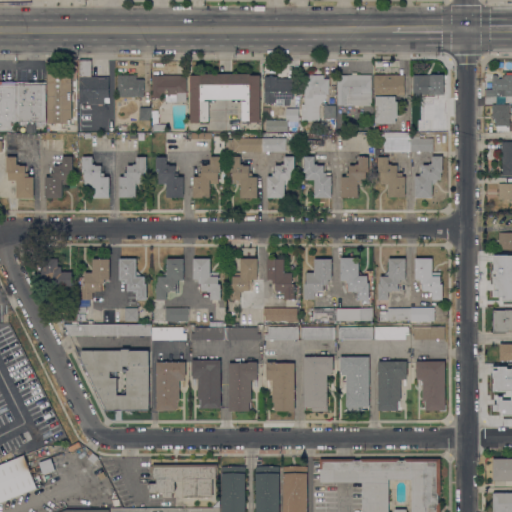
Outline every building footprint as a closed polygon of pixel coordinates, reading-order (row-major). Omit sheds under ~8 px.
[(109,76),(109,97),(104,97),(104,104),(88,104),(88,102),(85,102),(85,103),(82,103),(82,102),(79,102),(79,61),(92,61),(92,76),(109,76)] [(48,69),(72,69),(72,119),(70,119),(70,123),(61,123),(61,125),(57,125),(57,123),(48,123),(48,69)] [(345,105),(345,104),(337,104),(338,74),(352,74),(352,72),(356,72),(356,74),(371,75),(371,78),(372,78),(372,105),(345,105)] [(250,73),(250,75),(260,75),(260,121),(250,121),(250,123),(242,123),(242,101),(246,101),(246,99),(205,99),(205,101),(209,101),(209,123),(201,123),(201,122),(191,122),(191,75),(200,75),(200,73),(250,73)] [(305,74),(316,74),(316,75),(324,75),(324,78),(329,78),(329,94),(327,94),(327,97),(319,106),(312,106),(312,120),(302,120),(302,104),(305,104),(305,74)] [(404,75),(404,95),(396,94),(396,101),(398,101),(398,118),(396,118),(396,123),(376,123),(376,98),(374,98),(374,74),(404,75)] [(413,75),(431,75),(431,74),(444,74),(444,94),(421,94),(421,97),(413,97),(413,75)] [(511,74),(511,96),(505,96),(505,100),(497,100),(497,96),(486,96),(486,86),(492,86),(492,84),(491,84),(491,82),(492,82),(492,76),(493,74),(496,74),(498,76),(498,78),(501,78),(501,77),(502,76),(503,75),(504,75),(504,74),(511,74)] [(136,75),(136,79),(144,79),(144,96),(118,96),(118,75),(136,75)] [(153,75),(186,75),(186,101),(176,101),(176,94),(170,94),(170,96),(168,96),(168,94),(161,94),(161,97),(153,97),(153,75)] [(265,75),(272,75),(272,76),(277,76),(277,78),(293,78),(293,98),(289,98),(289,105),(275,105),(275,102),(265,102),(265,75)] [(16,125),(16,130),(0,130),(0,81),(16,81),(16,125)] [(42,81),(42,82),(46,82),(46,125),(36,125),(36,121),(26,121),(26,125),(16,125),(16,81),(42,81)] [(424,113),(424,100),(436,100),(436,102),(437,102),(438,113),(424,113)] [(509,104),(509,113),(511,113),(511,116),(509,116),(509,125),(509,131),(497,132),(497,126),(495,126),(495,123),(494,123),(494,118),(493,118),(493,116),(492,116),(492,113),(491,113),(491,108),(492,108),(492,104),(509,104)] [(336,105),(336,118),(324,118),(324,105),(336,105)] [(139,107),(151,107),(151,120),(139,120),(139,107)] [(286,119),(286,117),(284,117),(284,114),(286,114),(286,108),(299,108),(299,121),(288,121),(288,131),(266,131),(266,119),(286,119)] [(410,151),(410,152),(384,151),(384,146),(379,146),(379,134),(384,134),(384,131),(409,131),(409,136),(410,136),(410,138),(410,151)] [(413,138),(413,133),(420,133),(419,138),(433,138),(433,150),(423,150),(423,151),(410,151),(410,138),(413,138)] [(233,138),(262,138),(263,151),(233,151),(233,150),(228,150),(228,139),(233,139),(233,138)] [(286,138),(286,151),(273,151),(273,152),(263,152),(263,151),(262,138),(286,138)] [(511,174),(508,174),(508,176),(506,176),(506,175),(502,174),(502,171),(501,171),(501,168),(502,141),(511,141),(511,174)] [(34,198),(17,198),(17,180),(9,180),(9,172),(7,172),(7,156),(17,156),(17,164),(20,164),(20,165),(26,165),(26,173),(29,173),(29,176),(34,176),(34,198)] [(46,176),(54,176),(54,165),(60,165),(60,164),(62,164),(62,156),(72,156),(73,172),(70,172),(70,184),(62,184),(62,197),(46,197),(46,176)] [(110,198),(93,197),(93,185),(85,185),(85,172),(82,172),(82,156),(92,156),(92,164),(95,164),(95,165),(102,165),(102,172),(104,172),(104,176),(110,176),(110,198)] [(136,156),(147,156),(147,171),(145,171),(144,183),(136,183),(136,197),(119,196),(119,176),(124,176),(124,173),(127,173),(127,165),(134,165),(134,164),(136,164),(136,156)] [(184,197),(167,197),(167,183),(159,183),(159,172),(157,172),(157,157),(167,156),(167,164),(169,164),(169,165),(176,165),(176,172),(179,172),(179,176),(184,176),(184,197)] [(193,176),(199,176),(199,172),(201,172),(201,165),(207,165),(207,164),(210,164),(210,156),(221,156),(221,171),(218,172),(218,183),(210,183),(211,197),(194,197),(193,176)] [(230,156),(241,156),(241,164),(243,164),(243,165),(250,165),(250,172),(253,172),(253,176),(258,176),(258,197),(241,197),(241,183),(233,183),(233,171),(231,171),(230,156)] [(285,197),(267,197),(267,176),(272,176),(272,172),(275,172),(275,165),(281,165),(281,164),(284,164),(284,156),(295,156),(295,172),(293,172),(293,179),(285,179),(285,197)] [(304,156),(315,156),(315,164),(317,164),(317,165),(324,165),(324,172),(331,172),(331,176),(332,176),(331,197),(315,197),(315,184),(313,184),(310,181),(310,180),(306,180),(306,172),(304,172),(304,156)] [(341,176),(350,176),(350,165),(356,165),(356,164),(358,164),(358,157),(368,156),(368,172),(366,172),(366,183),(358,184),(358,197),(342,197),(341,176)] [(405,197),(388,197),(389,184),(377,184),(377,164),(380,164),(380,156),(389,156),(388,164),(391,164),(391,165),(397,165),(400,166),(400,172),(403,172),(403,176),(406,176),(405,197)] [(432,197),(415,197),(415,176),(420,176),(420,172),(423,172),(423,165),(429,165),(429,163),(432,163),(432,156),(442,156),(442,172),(441,172),(441,179),(437,179),(437,181),(433,184),(432,197)] [(498,183),(511,183),(511,205),(511,203),(508,203),(508,199),(498,199),(498,183)] [(498,232),(511,232),(511,248),(499,248),(498,232)] [(42,258),(58,258),(58,266),(62,266),(62,271),(72,271),(72,286),(68,286),(68,291),(41,290),(41,285),(42,258)] [(110,279),(105,279),(104,283),(102,283),(102,290),(96,290),(96,292),(93,292),(93,299),(82,299),(82,284),(85,284),(85,272),(93,272),(93,258),(110,258),(110,279)] [(145,275),(145,283),(147,283),(147,299),(137,300),(137,292),(134,292),(134,290),(127,290),(127,283),(125,283),(125,280),(120,280),(119,258),(137,258),(137,271),(141,275),(145,275)] [(167,258),(184,258),(184,279),(178,279),(178,283),(176,283),(176,290),(169,290),(169,292),(167,292),(167,299),(157,300),(157,283),(158,283),(158,276),(167,276),(167,258)] [(211,272),(218,272),(219,284),(221,284),(221,299),(211,299),(210,292),(208,292),(207,290),(202,290),(201,283),(198,283),(198,279),(194,279),(193,258),(210,258),(211,272)] [(258,279),(253,279),(253,283),(250,283),(250,290),(243,290),(243,292),(241,292),(241,299),(231,299),(231,284),(232,284),(232,272),(241,272),(241,258),(258,258),(258,279)] [(295,299),(285,298),(285,292),(282,292),(282,290),(276,290),(276,283),(272,283),(272,279),(268,279),(268,258),(284,259),(284,272),(293,272),(292,284),(295,284),(295,299)] [(331,279),(328,279),(328,284),(324,284),(324,290),(323,290),(323,295),(319,295),(319,290),(317,290),(317,292),(315,292),(315,299),(304,299),(304,284),(306,284),(306,272),(315,273),(315,258),(332,258),(331,279)] [(367,275),(367,283),(369,283),(368,299),(368,304),(359,303),(359,292),(356,292),(356,290),(349,290),(350,283),(347,283),(347,279),(341,279),(342,258),(359,258),(359,271),(363,275),(367,275)] [(389,258),(406,258),(406,279),(401,279),(401,283),(398,283),(398,290),(391,290),(391,292),(388,292),(388,299),(378,299),(378,283),(380,283),(380,276),(384,276),(384,275),(387,271),(389,271),(389,258)] [(432,258),(432,272),(440,272),(440,284),(443,284),(443,299),(433,299),(433,292),(430,292),(430,290),(424,290),(424,283),(420,283),(420,279),(416,279),(416,258),(432,258)] [(511,276),(501,277),(501,272),(501,271),(499,272),(499,265),(501,265),(501,264),(501,259),(511,259),(511,276)] [(77,320),(77,321),(64,322),(64,299),(77,299),(77,310),(78,310),(78,320),(77,320)] [(78,310),(79,310),(79,306),(86,306),(86,310),(87,310),(87,313),(85,313),(85,318),(85,320),(78,320),(78,310)] [(189,307),(189,321),(184,321),(184,323),(177,323),(177,321),(165,321),(165,307),(189,307)] [(297,307),(297,321),(263,320),(263,307),(297,307)] [(337,308),(373,307),(373,320),(337,320),(337,308)] [(379,320),(379,310),(387,310),(387,307),(410,307),(410,320),(379,320)] [(411,307),(434,307),(434,321),(411,321),(411,307)] [(138,308),(138,321),(125,321),(125,308),(138,308)] [(310,320),(310,316),(314,316),(313,308),(337,308),(337,320),(310,320)] [(505,310),(505,309),(511,309),(511,330),(508,330),(508,332),(506,332),(506,333),(493,333),(493,326),(492,326),(492,321),(494,321),(494,310),(505,310)] [(223,327),(225,327),(225,339),(191,340),(191,333),(194,333),(194,327),(209,327),(209,321),(223,321),(223,327)] [(69,335),(64,324),(150,324),(150,327),(151,327),(151,335),(69,335)] [(338,339),(338,327),(373,326),(373,339),(338,339)] [(409,326),(409,334),(406,334),(406,339),(374,339),(374,326),(409,326)] [(444,326),(444,339),(414,339),(414,333),(411,333),(411,326),(444,326)] [(183,327),(183,333),(186,333),(186,339),(152,339),(152,327),(183,327)] [(226,339),(226,327),(257,327),(257,333),(261,333),(261,339),(226,339)] [(299,327),(299,339),(264,339),(264,327),(299,327)] [(301,339),(301,327),(336,327),(336,339),(301,339)] [(511,343),(511,360),(499,360),(499,343),(511,343)] [(126,412),(126,410),(107,410),(81,358),(81,350),(122,350),(122,349),(130,349),(130,350),(149,350),(150,410),(132,410),(132,412),(126,412)] [(333,356),(333,372),(332,372),(332,374),(327,374),(327,411),(304,411),(304,356),(333,356)] [(369,356),(370,406),(348,406),(348,400),(346,400),(346,374),(342,374),(342,372),(340,372),(340,356),(369,356)] [(221,408),(201,408),(201,399),(198,399),(198,378),(193,378),(193,375),(192,375),(192,360),(221,359),(221,408)] [(156,362),(186,361),(186,377),(185,377),(185,380),(180,380),(180,401),(177,401),(177,410),(157,410),(156,362)] [(229,362),(248,362),(248,361),(258,361),(258,379),(251,379),(251,402),(249,402),(249,410),(229,410),(229,362)] [(295,411),(275,411),(275,402),(273,402),(273,379),(267,379),(267,361),(275,361),(276,362),(295,362),(295,411)] [(401,400),(398,400),(398,410),(378,410),(378,361),(407,361),(407,376),(406,376),(406,379),(401,379),(401,400)] [(445,361),(445,410),(425,410),(425,401),(423,401),(423,379),(417,379),(417,377),(416,377),(416,361),(445,361)] [(37,487),(0,502),(0,464),(24,455),(37,487)] [(354,458),(354,460),(360,460),(360,458),(399,458),(399,460),(404,460),(404,458),(440,458),(441,495),(439,495),(439,502),(440,502),(440,511),(412,511),(412,479),(389,479),(389,511),(395,511),(395,509),(407,509),(407,511),(362,511),(362,482),(345,482),(321,482),(321,469),(319,469),(319,458),(346,458),(354,458)] [(511,458),(511,480),(493,480),(493,458),(511,458)] [(218,464),(218,468),(217,468),(217,478),(213,478),(212,497),(183,497),(183,481),(175,481),(175,492),(173,492),(173,497),(163,497),(163,492),(150,492),(150,488),(148,488),(148,483),(156,483),(156,478),(153,478),(153,472),(150,472),(150,466),(153,466),(153,464),(218,464)] [(245,511),(222,511),(222,466),(245,466),(245,511)] [(279,511),(256,511),(256,466),(279,466),(279,511)] [(283,511),(283,466),(307,466),(307,511),(283,511)] [(106,477),(100,480),(97,474),(103,471),(106,477)] [(511,492),(511,511),(493,511),(493,492),(511,492)]
